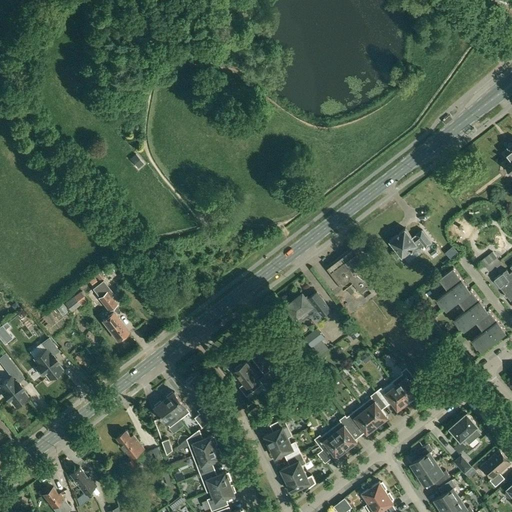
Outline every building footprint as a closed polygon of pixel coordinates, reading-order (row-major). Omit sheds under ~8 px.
[(226,0),(225,0),(223,6),(227,10),(233,10),(235,4),(231,0),(226,0)] [(221,79),(212,67),(204,73),(213,85),(221,79)] [(142,162),(135,154),(130,158),(137,166),(142,162)] [(405,228),(389,241),(396,249),(391,253),(396,260),(401,256),(402,257),(418,245),(420,248),(423,245),(425,248),(432,243),(422,230),(415,235),(416,236),(413,238),(405,228)] [(368,289),(373,285),(366,275),(370,271),(361,259),(362,259),(361,257),(360,257),(357,253),(356,252),(353,248),(328,267),(332,273),(344,288),(352,282),(360,292),(367,288),(368,289)] [(484,266),(497,257),(493,251),(480,261),(484,266)] [(109,265),(105,269),(112,277),(117,274),(109,265)] [(511,270),(509,273),(507,269),(494,279),(511,302),(511,265),(510,266),(511,268),(511,270)] [(470,289),(470,288),(453,267),(439,278),(448,290),(437,298),(442,305),(443,304),(446,307),(457,299),(470,289)] [(103,280),(94,287),(101,296),(100,297),(109,309),(116,304),(111,298),(106,293),(110,290),(103,280)] [(470,289),(457,299),(466,310),(455,319),(460,325),(461,324),(464,328),(475,319),(488,309),(487,309),(471,287),(470,288),(470,289)] [(74,295),(65,303),(72,311),(80,304),(78,301),(85,296),(81,291),(74,296),(74,295)] [(302,293),(287,305),(296,317),(308,308),(310,310),(315,306),(322,315),(330,309),(317,292),(307,299),(302,293)] [(422,307),(416,300),(411,304),(418,311),(422,307)] [(488,309),(475,319),(483,330),(472,339),(477,346),(479,345),(482,348),(505,330),(488,308),(487,309),(488,309)] [(108,316),(103,320),(109,328),(109,330),(110,332),(112,332),(118,339),(119,339),(121,339),(123,337),(123,335),(127,332),(113,313),(108,316)] [(414,315),(403,323),(416,340),(427,332),(414,315)] [(354,326),(350,321),(344,326),(347,331),(354,326)] [(441,329),(435,321),(430,325),(436,333),(441,329)] [(0,327),(0,337),(5,344),(13,338),(6,329),(10,326),(7,322),(0,327)] [(312,347),(325,337),(318,327),(305,337),(312,347)] [(34,358),(39,365),(35,367),(41,375),(44,372),(49,378),(52,376),(55,375),(58,373),(59,371),(62,368),(57,362),(58,361),(53,355),(59,350),(49,337),(41,343),(46,349),(34,358)] [(256,342),(251,346),(258,353),(252,358),(265,374),(271,369),(269,367),(279,359),(263,337),(261,338),(260,337),(255,341),(256,342)] [(448,346),(454,353),(458,350),(452,342),(448,346)] [(298,353),(302,360),(311,353),(306,347),(298,353)] [(470,356),(462,347),(454,354),(462,363),(470,356)] [(368,350),(365,352),(370,359),(373,356),(368,350)] [(5,353),(0,356),(0,361),(11,376),(0,384),(0,386),(4,392),(3,392),(9,400),(10,399),(14,405),(18,403),(20,402),(23,400),(24,398),(27,395),(22,389),(23,388),(18,381),(24,377),(5,353)] [(236,369),(235,370),(245,382),(239,387),(247,396),(263,383),(246,361),(242,365),(241,363),(235,368),(236,369)] [(403,373),(393,381),(408,401),(409,400),(410,400),(412,400),(414,399),(415,398),(416,397),(417,395),(417,394),(418,393),(419,393),(418,392),(411,383),(416,379),(407,367),(401,371),(403,373)] [(188,381),(186,382),(202,402),(213,394),(197,374),(193,377),(192,376),(186,380),(188,381)] [(407,402),(408,401),(393,381),(383,389),(381,387),(376,391),(385,403),(390,399),(397,408),(398,409),(398,408),(399,407),(400,408),(402,408),(404,407),(405,406),(406,404),(407,402)] [(168,397),(165,399),(180,419),(190,411),(175,391),(174,392),(172,391),(167,395),(168,397)] [(380,407),(385,403),(376,391),(371,395),(372,397),(362,405),(377,424),(379,423),(379,424),(381,424),(383,423),(385,422),(386,420),(387,418),(386,418),(387,417),(388,417),(387,416),(380,407)] [(313,405),(307,397),(300,403),(304,412),(313,405)] [(180,419),(165,399),(162,401),(161,400),(156,403),(157,405),(155,407),(170,426),(180,419)] [(200,413),(195,417),(202,427),(213,418),(203,405),(198,410),(200,413)] [(376,426),(377,424),(362,405),(347,416),(347,417),(355,427),(360,423),(367,432),(366,432),(367,433),(368,432),(369,431),(369,432),(371,432),(373,431),(375,430),(376,428),(376,426)] [(253,417),(259,413),(260,412),(260,411),(260,410),(260,409),(260,408),(259,408),(259,407),(258,407),(257,406),(256,406),(255,406),(255,407),(254,407),(249,411),(253,417)] [(477,425),(467,413),(450,428),(461,440),(464,437),(469,443),(476,437),(474,435),(479,432),(475,427),(477,425)] [(331,428),(347,448),(348,447),(348,448),(350,448),(352,447),(354,446),(355,444),(356,442),(355,442),(356,441),(357,441),(357,440),(349,431),(355,427),(347,417),(347,416),(345,415),(340,419),(341,421),(331,428)] [(269,444),(270,446),(288,437),(285,431),(290,429),(284,418),(272,423),(275,429),(265,435),(265,437),(264,438),(267,445),(269,444)] [(345,449),(347,448),(331,428),(322,436),(320,434),(315,438),(323,449),(324,451),(329,447),(336,456),(337,456),(338,455),(338,456),(340,455),(342,455),(344,453),(345,452),(346,450),(345,449)] [(193,455),(217,446),(216,444),(217,443),(215,436),(213,437),(212,435),(201,439),(197,430),(187,438),(187,439),(193,455)] [(291,443),(288,437),(270,446),(271,448),(269,449),(273,456),(275,455),(276,457),(286,452),(289,457),(301,452),(295,441),(291,443)] [(163,441),(167,454),(173,450),(169,439),(163,441)] [(411,463),(418,473),(436,461),(430,451),(433,449),(428,443),(417,450),(421,456),(411,463)] [(217,446),(193,455),(200,473),(212,469),(210,462),(221,458),(220,456),(222,455),(219,448),(217,448),(217,446)] [(324,451),(323,449),(318,453),(325,462),(330,458),(324,451)] [(500,472),(510,463),(499,450),(482,466),(492,478),(490,480),(495,486),(505,478),(500,472)] [(286,478),(287,480),(305,471),(302,465),(306,463),(301,452),(289,457),(292,463),(281,469),(282,470),(281,471),(284,478),(286,478)] [(471,466),(461,455),(455,461),(465,472),(471,466)] [(443,471),(436,461),(418,473),(425,484),(435,477),(439,484),(450,476),(446,469),(443,471)] [(71,473),(70,473),(75,480),(73,481),(76,485),(78,483),(79,484),(85,492),(89,498),(93,495),(89,490),(95,485),(89,477),(88,478),(79,466),(75,470),(73,469),(71,471),(71,473)] [(215,475),(212,469),(200,473),(207,491),(231,482),(230,480),(231,479),(229,472),(227,473),(226,471),(215,475)] [(308,477),(305,471),(287,480),(289,484),(288,484),(292,491),(303,486),(305,490),(316,482),(312,475),(308,477)] [(435,499),(442,509),(460,497),(454,487),(456,485),(452,478),(441,486),(445,492),(435,499)] [(361,493),(367,503),(368,504),(387,491),(385,489),(387,488),(382,482),(381,483),(380,481),(361,493)] [(231,484),(231,482),(207,491),(207,492),(210,491),(212,497),(207,498),(212,510),(226,505),(224,498),(235,494),(234,492),(236,491),(233,484),(231,484)] [(44,493),(43,494),(56,511),(65,511),(71,508),(64,498),(60,493),(58,494),(53,486),(48,490),(47,490),(44,491),(44,493)] [(388,493),(387,491),(368,504),(367,503),(365,504),(370,511),(385,511),(383,508),(393,501),(392,500),(394,499),(389,492),(388,493)] [(345,497),(334,506),(338,511),(345,511),(352,507),(345,497)] [(460,497),(442,509),(443,511),(473,511),(469,505),(467,507),(460,497)]
